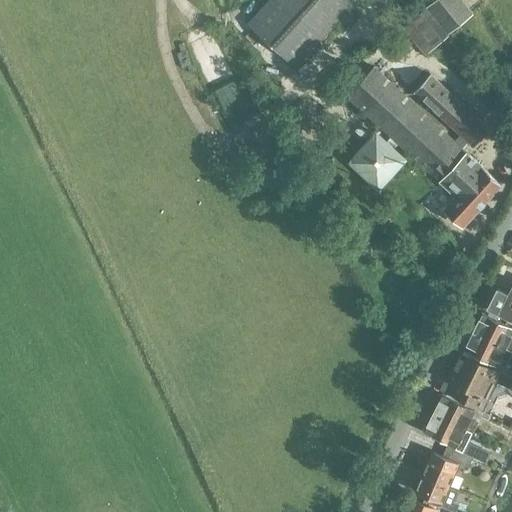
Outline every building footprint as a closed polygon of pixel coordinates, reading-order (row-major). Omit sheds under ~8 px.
[(295,67),(358,0),(268,0),(248,22),(295,67)] [(448,33),(467,17),(452,0),(435,0),(403,25),(426,54),(449,35),(448,33)] [(473,147),(490,129),(430,74),(414,91),(456,131),(453,135),(459,140),(456,143),(373,66),(346,95),(456,197),(445,209),(462,226),(501,185),(462,148),(468,142),(473,147)] [(382,188),(410,155),(376,127),(348,160),(382,188)] [(511,320),(511,283),(505,298),(498,294),(491,308),(498,312),(497,313),(511,320)] [(473,330),(511,348),(511,336),(510,336),(511,332),(511,326),(482,312),(473,330)] [(511,350),(511,348),(473,330),(463,350),(496,365),(500,357),(507,361),(511,350)] [(511,388),(511,385),(511,375),(498,368),(494,368),(462,353),(453,371),(452,370),(448,379),(455,383),(450,393),(476,406),(477,408),(483,411),(497,381),(511,388)] [(434,411),(473,430),(478,421),(471,417),(475,409),(442,393),(434,411)] [(473,430),(434,411),(424,431),(456,447),(455,449),(474,457),(482,461),(487,452),(467,443),(473,430)] [(438,481),(451,486),(457,471),(455,470),(457,465),(469,469),(474,457),(455,449),(453,448),(448,458),(433,452),(430,460),(428,459),(422,472),(440,478),(438,481)] [(440,478),(422,472),(414,490),(441,502),(439,506),(454,511),(455,511),(459,504),(446,499),(451,486),(438,481),(440,478)] [(454,511),(439,506),(425,500),(423,503),(411,498),(405,511),(454,511)]
